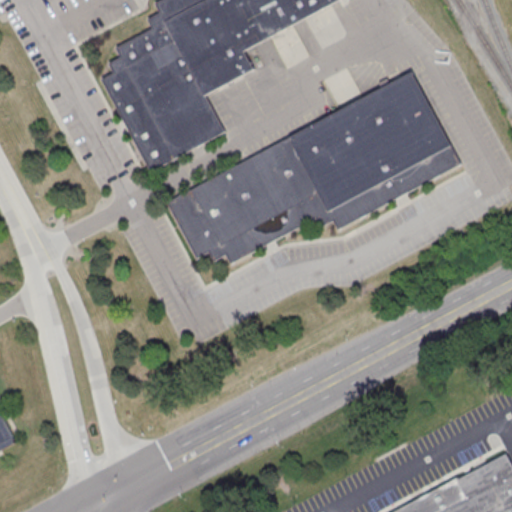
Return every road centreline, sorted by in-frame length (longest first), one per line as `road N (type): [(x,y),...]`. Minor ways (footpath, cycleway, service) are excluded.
road 1 (secondary): [(119,492),(511,280)]
road 2 (residential): [(36,254),(85,510)]
road 3 (residential): [(119,492),(65,288),(36,254)]
